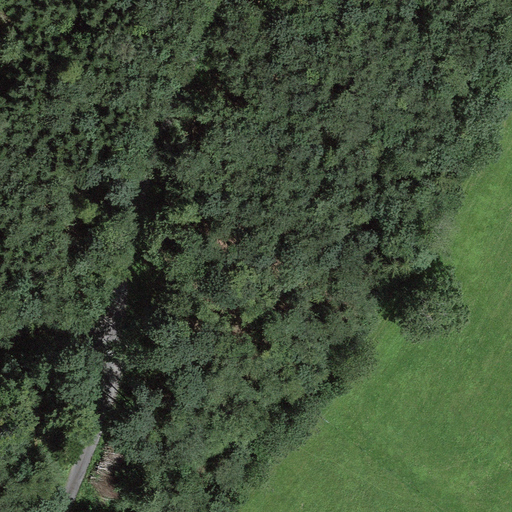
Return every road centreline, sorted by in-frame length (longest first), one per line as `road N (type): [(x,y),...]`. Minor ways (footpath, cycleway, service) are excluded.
road 1 (track): [(231,511),(382,323),(454,206),(511,77)]
road 2 (track): [(100,348),(142,175),(216,0)]
road 3 (track): [(0,346),(23,323),(59,320),(100,348),(100,410),(60,511)]
